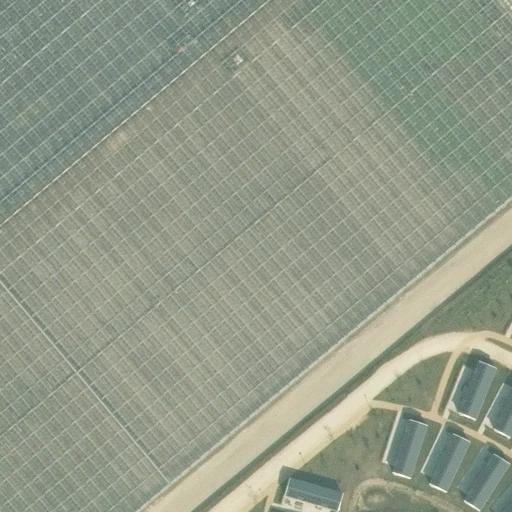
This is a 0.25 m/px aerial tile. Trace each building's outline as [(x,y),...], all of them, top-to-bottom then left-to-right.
[(511,0),(0,0),(0,511),(136,511),(511,196),(511,0)] [(511,318),(503,337),(511,341),(511,318)] [(505,368),(474,355),(458,353),(447,385),(490,400),(505,368)] [(511,411),(511,372),(505,368),(490,400),(511,411)] [(447,385),(437,416),(474,431),(490,400),(447,385)] [(511,411),(490,400),(474,431),(508,450),(511,442),(511,411)] [(424,454),(437,423),(393,411),(383,443),(424,454)] [(462,470),(479,440),(437,423),(424,454),(462,470)] [(500,492),(511,476),(511,459),(479,440),(462,470),(500,492)] [(383,443),(373,475),(381,475),(412,484),(424,454),(383,443)] [(424,454),(412,484),(445,499),(462,470),(424,454)] [(462,470),(445,499),(467,511),(484,511),(500,492),(462,470)] [(278,487),(270,511),(341,511),(348,488),(293,474),(278,487)] [(511,476),(500,492),(511,501),(511,476)] [(511,511),(511,501),(500,492),(484,511),(511,511)]
